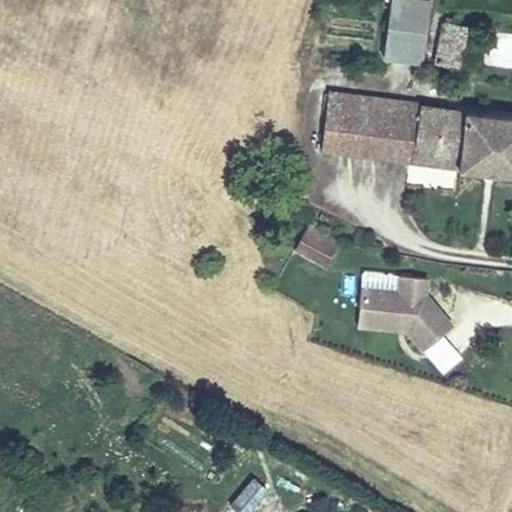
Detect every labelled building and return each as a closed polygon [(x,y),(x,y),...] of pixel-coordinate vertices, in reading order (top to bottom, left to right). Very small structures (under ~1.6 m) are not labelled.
[(396,0),(325,0),(320,53),(408,61),(413,2),(396,0)] [(420,17),(415,63),(437,65),(441,19),(420,17)] [(404,163),(410,108),(319,99),(317,118),(379,123),(376,160),(404,163)] [(452,170),(511,175),(511,118),(410,108),(404,163),(452,168),(452,170)] [(376,160),(379,123),(317,118),(313,157),(324,159),(325,157),(349,159),(349,161),(352,161),(352,159),(352,158),(376,160)] [(328,266),(342,240),(311,224),(297,250),(328,266)] [(432,273),(405,272),(404,288),(367,287),(366,309),(381,309),(380,319),(408,320),(414,327),(432,346),(460,319),(431,289),(432,273)] [(414,327),(408,320),(380,319),(381,309),(366,309),(365,325),(414,327)] [(238,511),(250,511),(267,487),(248,474),(227,504),(238,511)]
